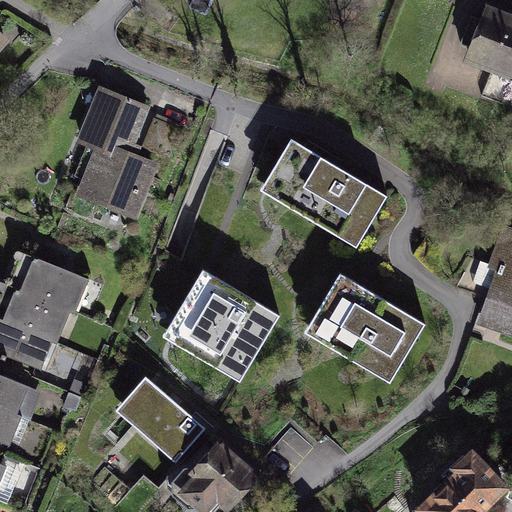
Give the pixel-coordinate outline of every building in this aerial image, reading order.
[(511,25),(483,14),(463,64),(511,83),(511,25)] [(155,118),(99,96),(80,147),(97,154),(80,200),(142,224),(163,169),(139,160),(155,118)] [(390,204),(297,144),(264,196),(357,256),(390,204)] [(72,169),(84,173),(91,154),(79,149),(72,169)] [(511,235),(498,231),(478,289),(487,292),(473,332),(511,345),(511,235)] [(91,286),(33,267),(23,300),(13,296),(4,324),(0,322),(0,354),(47,369),(54,346),(62,349),(72,318),(80,320),(91,286)] [(277,322),(195,275),(157,343),(239,389),(277,322)] [(421,331),(329,281),(298,337),(390,387),(421,331)] [(145,381),(116,414),(180,469),(209,435),(145,381)] [(28,394),(0,382),(0,443),(14,450),(24,423),(17,421),(28,394)] [(320,452),(294,432),(269,464),(295,484),(320,452)] [(237,511),(264,477),(215,442),(174,497),(194,511),(212,511),(219,503),(231,511),(237,511)] [(511,492),(473,454),(415,511),(495,511),(511,495),(511,492)] [(0,491),(8,470),(0,467),(0,510),(1,507),(0,506),(0,491)]
